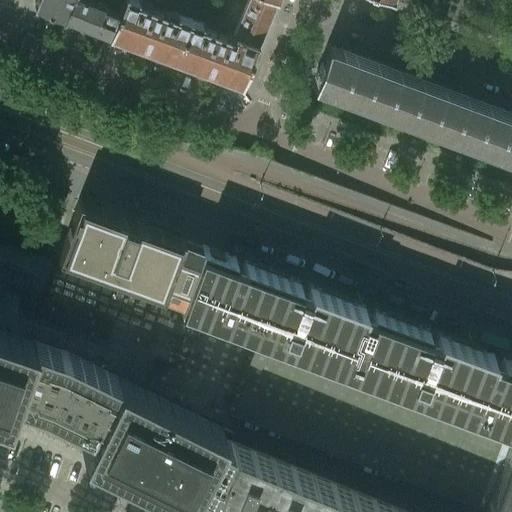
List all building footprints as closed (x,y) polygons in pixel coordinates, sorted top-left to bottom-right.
[(35,0),(34,3),(41,6),(59,14),(65,0),(35,0)] [(117,13),(87,0),(65,0),(59,14),(108,33),(117,13)] [(141,0),(121,0),(117,13),(108,33),(175,58),(191,17),(175,11),(173,15),(140,3),(141,0)] [(275,0),(246,0),(240,17),(233,34),(257,44),(264,27),(275,0)] [(233,40),(204,29),(206,23),(191,17),(175,58),(239,82),(242,81),(257,44),(233,34),(235,37),(233,40)] [(511,112),(327,43),(312,83),(511,158),(511,112)] [(162,293),(183,237),(78,198),(55,259),(158,297),(162,293)] [(55,259),(0,239),(0,323),(62,345),(233,430),(239,415),(242,416),(485,507),(511,434),(511,428),(442,403),(377,378),(313,354),(249,330),(179,304),(158,297),(55,259)] [(234,255),(202,243),(179,304),(249,330),(271,269),(245,259),(240,269),(231,265),(234,255)] [(298,279),(271,269),(249,330),(313,354),(336,293),(309,283),(305,293),(295,289),(298,279)] [(362,303),(336,293),(313,354),(377,378),(401,317),(374,307),(369,317),(360,314),(362,303)] [(426,327),(401,317),(377,378),(442,403),(465,342),(438,332),(433,341),(424,338),(426,327)] [(233,430),(62,345),(0,323),(0,409),(31,420),(185,497),(195,477),(211,485),(203,505),(205,506),(207,502),(233,439),(242,416),(239,415),(233,430)] [(491,352),(465,342),(442,403),(511,428),(511,359),(503,356),(498,366),(489,362),(491,352)] [(511,511),(511,434),(485,507),(482,511),(511,511)] [(413,511),(392,503),(233,439),(207,502),(230,511),(413,511)]
